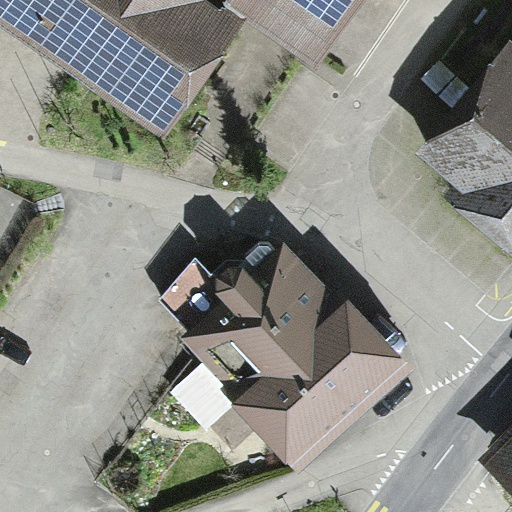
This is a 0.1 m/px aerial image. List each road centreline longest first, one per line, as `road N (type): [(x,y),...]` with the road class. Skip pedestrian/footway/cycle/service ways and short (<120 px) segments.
road 1 (residential): [(505,377),(435,312),(355,255),(314,235),(148,194)]
road 2 (residential): [(148,194),(0,493)]
road 3 (residential): [(433,465),(381,457),(232,511)]
road 4 (residential): [(148,194),(0,160)]
